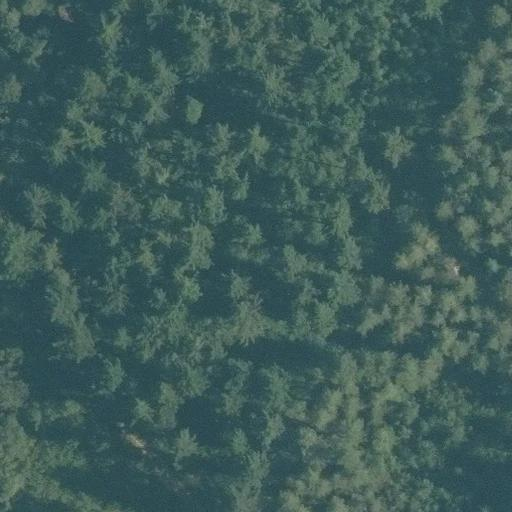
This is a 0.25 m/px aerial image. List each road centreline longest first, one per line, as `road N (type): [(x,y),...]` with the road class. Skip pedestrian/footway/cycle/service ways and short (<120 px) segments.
road 1 (track): [(252,511),(474,0)]
road 2 (track): [(0,285),(178,511)]
road 3 (track): [(511,334),(393,186)]
